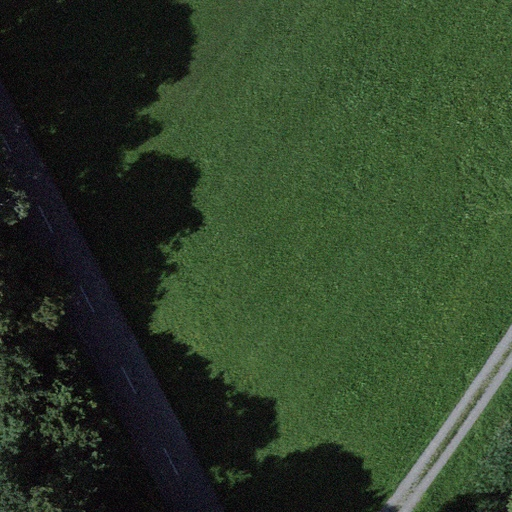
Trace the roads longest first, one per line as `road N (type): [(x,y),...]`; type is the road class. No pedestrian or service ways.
road 1 (tertiary): [(0,131),(198,511)]
road 2 (track): [(511,335),(392,511)]
